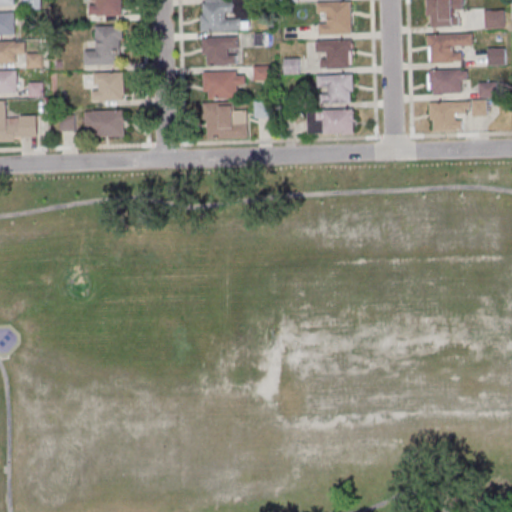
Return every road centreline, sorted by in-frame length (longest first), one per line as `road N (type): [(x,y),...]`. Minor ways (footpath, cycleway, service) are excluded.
road 1 (residential): [(511,148),(0,165)]
road 2 (residential): [(165,160),(159,0)]
road 3 (residential): [(393,152),(389,0)]
